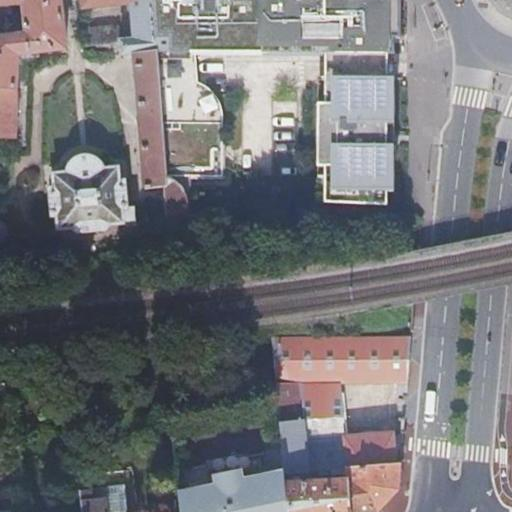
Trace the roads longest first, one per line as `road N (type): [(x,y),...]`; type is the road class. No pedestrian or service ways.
road 1 (primary): [(479,31),(455,202),(434,511)]
road 2 (primary): [(470,511),(500,196),(511,145)]
